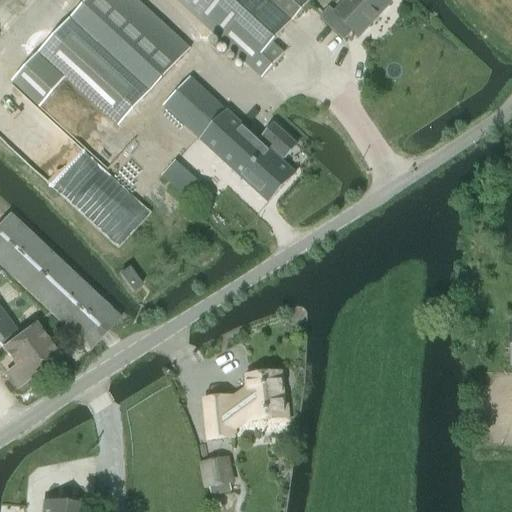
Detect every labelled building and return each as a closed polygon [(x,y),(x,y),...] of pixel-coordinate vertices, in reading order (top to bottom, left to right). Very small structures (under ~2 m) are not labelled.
[(65,27),(12,83),(40,109),(66,80),(119,128),(151,93),(191,50),(137,0),(89,0),(72,19),(65,27)] [(178,0),(264,79),(285,56),(273,46),(315,0),(178,0)] [(388,0),(347,0),(334,14),(329,9),(321,18),(344,40),(353,31),(359,37),(371,23),(372,24),(373,23),(372,22),(378,17),(379,16),(378,16),(391,2),(388,0)] [(193,78),(165,107),(201,141),(270,205),(271,204),(284,190),(298,176),(284,163),(300,145),(277,124),(260,142),(229,112),(193,78)] [(189,201),(203,186),(177,162),(163,177),(189,201)] [(10,215),(0,225),(0,266),(12,278),(39,302),(92,351),(101,341),(112,329),(122,318),(91,290),(10,215)] [(129,269),(119,276),(133,294),(142,287),(142,286),(129,270),(129,269)] [(0,308),(0,345),(16,367),(6,374),(17,389),(40,372),(38,370),(47,363),(49,366),(60,358),(36,325),(19,338),(15,332),(17,331),(0,308)] [(284,406),(281,373),(248,376),(250,391),(231,405),(230,398),(206,400),(210,440),(234,438),(233,426),(252,412),(252,421),(273,419),(274,423),(290,422),(288,406),(284,406)] [(230,458),(198,463),(203,491),(235,485),(230,458)] [(83,511),(84,506),(42,502),(41,511),(83,511)]
